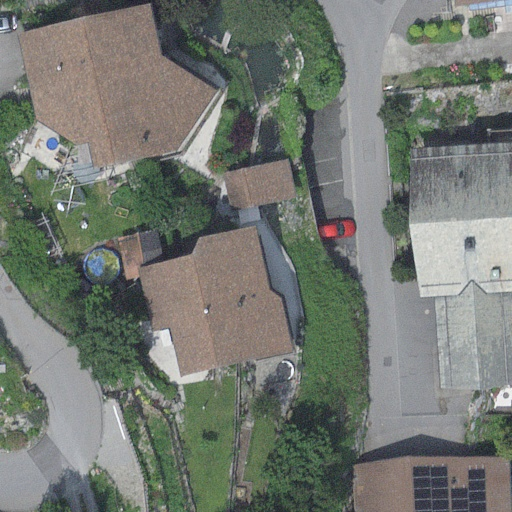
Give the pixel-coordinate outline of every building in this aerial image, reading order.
[(144,7),(15,35),(34,123),(71,145),(83,143),(88,169),(175,151),(214,89),(154,55),(144,7)] [(511,143),(406,150),(416,299),(432,298),(438,390),(511,385),(511,338),(509,293),(511,292),(511,143)] [(285,160),(221,175),(230,213),(294,198),(285,160)] [(162,262),(134,268),(136,279),(148,331),(166,327),(178,378),(290,352),(278,298),(266,291),(251,225),(193,238),(188,256),(162,262)] [(125,282),(136,279),(134,268),(162,262),(155,231),(115,240),(125,282)] [(507,511),(506,460),(353,464),(354,511),(507,511)]
